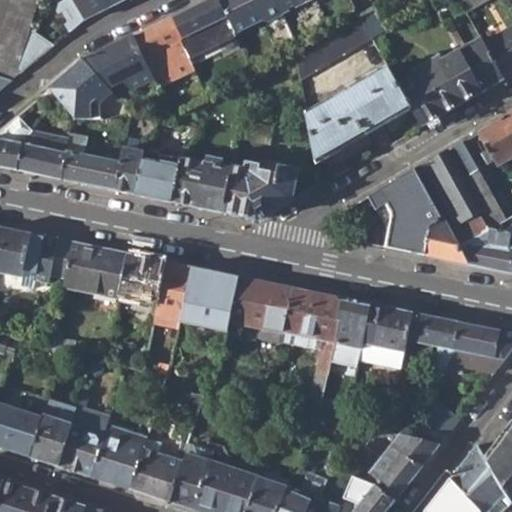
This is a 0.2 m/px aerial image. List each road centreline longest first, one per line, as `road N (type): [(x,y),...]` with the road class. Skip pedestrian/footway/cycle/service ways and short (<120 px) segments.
road 1 (residential): [(256,246),(511,101)]
road 2 (residential): [(0,193),(256,246)]
road 3 (residential): [(256,246),(511,301)]
road 4 (residential): [(157,0),(70,46),(0,107)]
road 5 (residential): [(511,373),(403,511)]
road 6 (residential): [(155,511),(0,462)]
